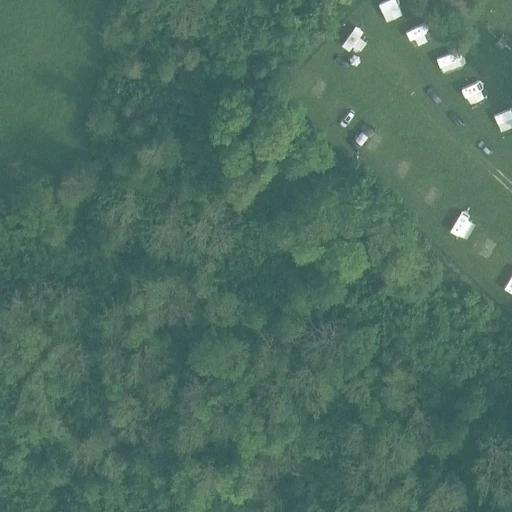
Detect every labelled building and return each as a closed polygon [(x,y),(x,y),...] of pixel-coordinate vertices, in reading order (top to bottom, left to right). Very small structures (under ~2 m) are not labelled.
[(415,48),(433,40),(426,22),(408,30),(415,48)] [(355,26),(338,41),(347,50),(363,35),(355,26)] [(445,71),(463,69),(461,53),(443,56),(445,71)] [(469,105),(491,97),(485,77),(462,85),(469,105)] [(511,105),(497,111),(505,130),(511,126),(511,105)] [(460,235),(470,217),(453,207),(443,226),(460,235)] [(483,235),(475,248),(489,257),(498,244),(483,235)]
